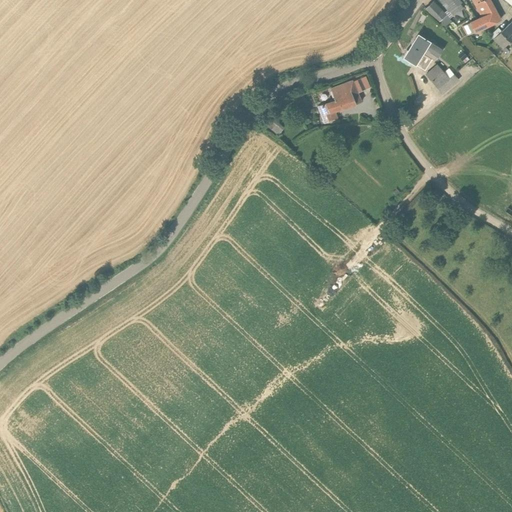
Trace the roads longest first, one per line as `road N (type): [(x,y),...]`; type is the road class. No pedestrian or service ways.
road 1 (tertiary): [(0,365),(158,248),(265,97),(370,57)]
road 2 (unclassified): [(511,233),(465,206),(419,158),(370,57)]
road 3 (track): [(319,311),(432,174)]
